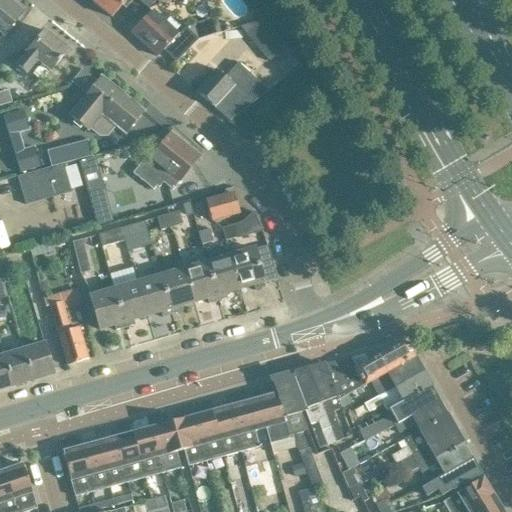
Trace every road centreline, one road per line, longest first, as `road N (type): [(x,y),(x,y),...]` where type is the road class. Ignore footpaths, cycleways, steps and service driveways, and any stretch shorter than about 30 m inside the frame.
road 1 (residential): [(315,328),(286,232),(248,168),(57,0)]
road 2 (tertiary): [(27,412),(315,328)]
road 3 (secondary): [(366,0),(502,233)]
road 4 (tertiary): [(315,328),(502,233)]
road 5 (residential): [(511,497),(425,342)]
